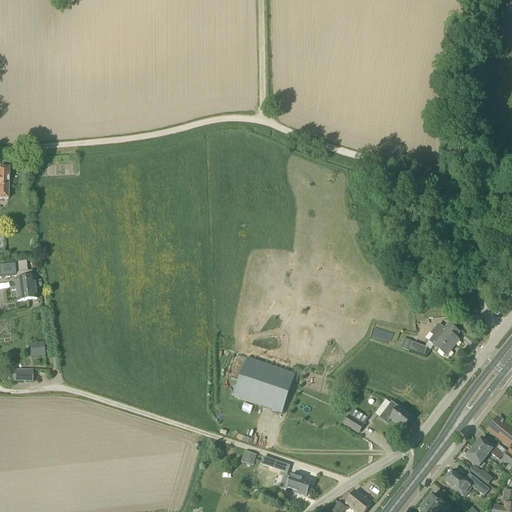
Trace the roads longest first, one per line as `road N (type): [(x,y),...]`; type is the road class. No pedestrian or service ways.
road 1 (unclassified): [(447,188),(429,174),(241,119),(151,139),(0,151)]
road 2 (unknown): [(352,481),(37,383)]
road 3 (residential): [(483,355),(412,444),(310,511)]
road 4 (unclassified): [(447,188),(453,81),(485,0)]
road 5 (unclassified): [(499,331),(486,315),(447,188)]
road 6 (primary): [(511,340),(457,411),(438,451)]
road 7 (track): [(263,122),(262,0)]
